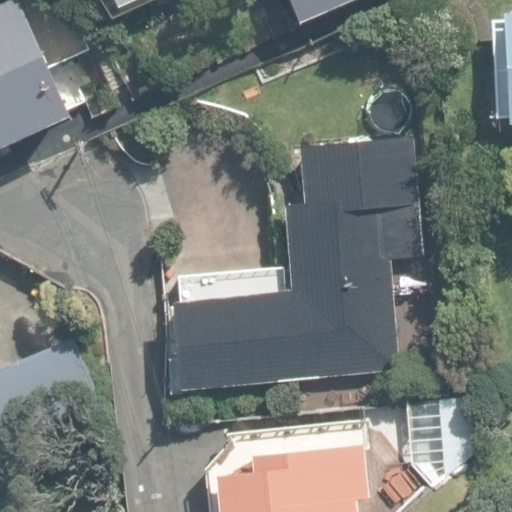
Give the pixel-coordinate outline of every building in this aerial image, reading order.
[(12,0),(0,5),(0,146),(71,115),(19,0),(12,0)] [(291,0),(302,22),(350,0),(291,0)] [(176,297),(184,385),(396,367),(387,255),(424,252),(414,135),(299,145),(304,200),(282,201),(289,288),(176,297)] [(0,368),(0,445),(11,472),(67,449),(74,446),(102,435),(94,385),(74,338),(0,368)] [(438,394),(445,472),(472,444),(472,391),(438,394)] [(355,511),(354,499),(368,498),(362,442),(253,454),(255,468),(215,472),(219,511),(355,511)]
